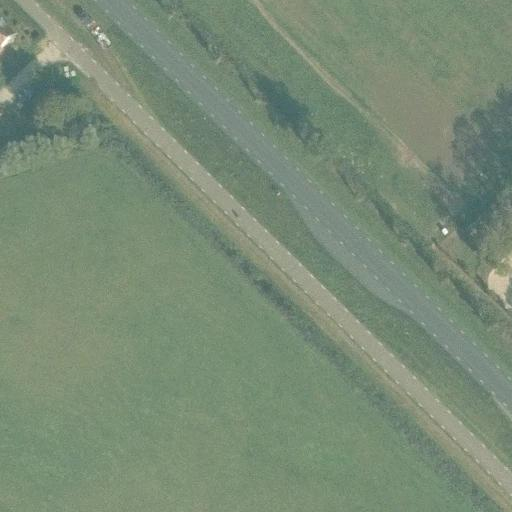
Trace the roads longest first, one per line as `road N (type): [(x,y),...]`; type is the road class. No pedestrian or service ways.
road 1 (unclassified): [(511,483),(22,0)]
road 2 (primary): [(511,397),(109,0)]
